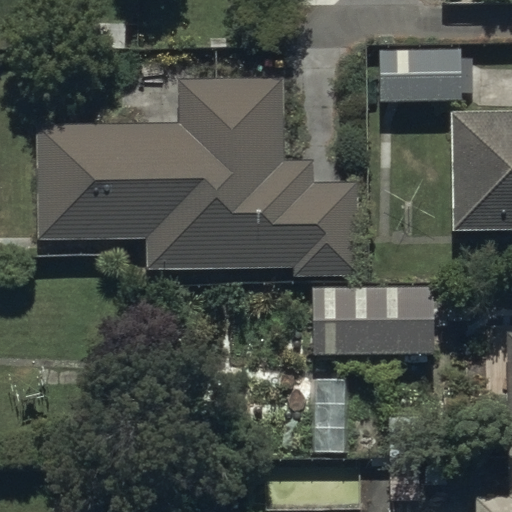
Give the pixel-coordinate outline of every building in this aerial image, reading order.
[(380,50),(380,104),(462,104),(462,51),(380,50)] [(177,124),(37,127),(40,243),(146,241),(147,270),(174,269),(174,289),(207,288),(206,270),(294,268),(295,280),(360,279),(358,183),(314,184),(314,164),(287,165),(285,77),(176,80),(177,124)] [(511,113),(452,113),(451,232),(511,232),(511,113)] [(313,288),(314,356),(435,356),(435,287),(313,288)] [(511,511),(511,331),(510,332),(511,436),(511,498),(479,499),(479,511),(511,511)] [(350,379),(309,379),(309,451),(350,451),(350,379)] [(424,440),(390,440),(390,503),(423,503),(423,481),(445,481),(445,462),(424,462),(424,440)]
